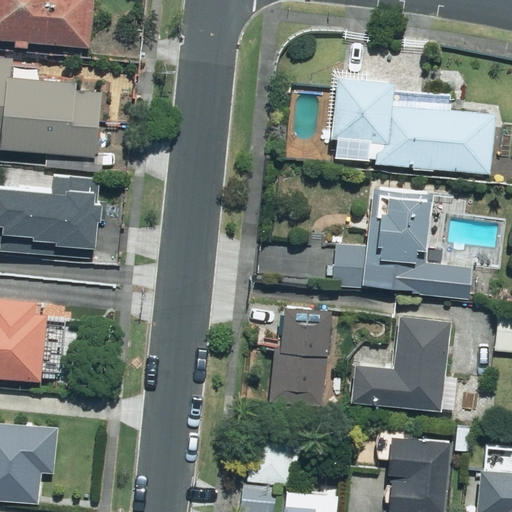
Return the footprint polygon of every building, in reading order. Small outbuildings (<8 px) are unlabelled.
[(0,0),(0,32),(21,34),(20,40),(35,41),(36,35),(94,40),(97,0),(0,0)] [(0,140),(9,142),(9,139),(52,144),(50,163),(105,169),(107,151),(104,151),(112,74),(45,67),(46,56),(0,51),(0,140)] [(403,73),(346,67),(345,76),(343,76),(342,91),(340,91),(338,110),(339,110),(337,129),(340,129),(338,149),(381,154),(381,157),(495,169),(501,108),(400,97),(403,73)] [(0,215),(9,216),(7,249),(105,255),(110,175),(62,172),(61,180),(0,176),(0,215)] [(373,242),(339,239),(335,282),(371,285),(372,279),(417,283),(417,287),(426,288),(426,290),(474,294),(477,263),(424,257),(425,241),(434,242),(440,187),(379,181),(373,242)] [(40,311),(41,298),(0,294),(0,370),(47,375),(52,312),(40,311)] [(338,303),(292,298),(287,340),(281,340),(274,398),(327,404),(338,303)] [(511,304),(502,304),(500,347),(511,347),(511,304)] [(399,361),(362,356),(357,395),(446,406),(457,316),(405,310),(399,361)] [(310,418),(261,412),(253,474),(294,480),(297,460),(305,456),(310,418)] [(0,493),(45,497),(47,468),(60,469),(64,421),(0,415),(0,493)] [(458,434),(401,427),(397,464),(400,465),(396,503),(450,509),(458,434)] [(511,511),(511,464),(488,463),(484,506),(504,508),(503,511),(511,511)] [(280,511),(284,483),(247,479),(244,509),(272,511),(341,511),(344,490),(293,484),(290,511),(280,511)]
